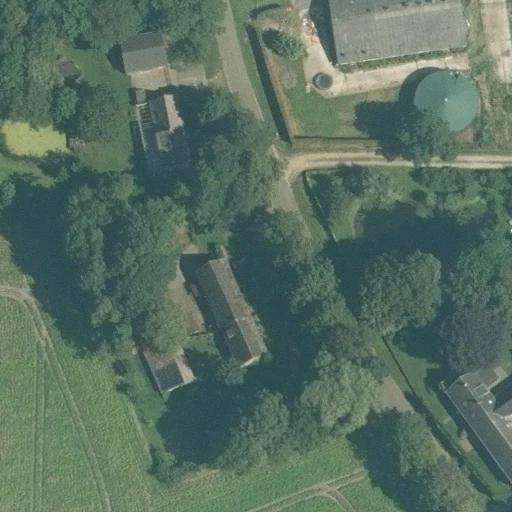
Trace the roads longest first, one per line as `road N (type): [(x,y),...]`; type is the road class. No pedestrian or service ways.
road 1 (unclassified): [(490,511),(352,335),(268,162),(222,0)]
road 2 (track): [(270,167),(511,164)]
